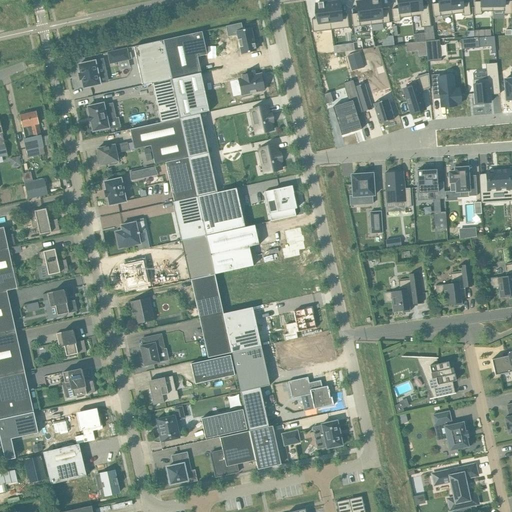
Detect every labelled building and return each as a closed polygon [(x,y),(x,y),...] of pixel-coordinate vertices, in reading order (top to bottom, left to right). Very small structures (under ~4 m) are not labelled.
[(371,0),(372,0),(368,1),(371,25),(389,23),(388,10),(381,11),(380,0),(371,0)] [(397,0),(398,8),(392,9),(393,22),(401,21),(400,18),(411,17),(409,0),(397,0)] [(409,0),(411,17),(419,16),(421,28),(431,27),(431,26),(428,4),(422,5),(421,0),(409,0)] [(437,0),(438,3),(432,4),(433,14),(434,17),(452,15),(449,0),(437,0)] [(449,0),(452,15),(463,13),(463,16),(470,15),(469,2),(462,3),(461,0),(449,0)] [(480,0),(480,2),(474,2),(474,15),(481,15),(481,12),(493,12),(492,0),(480,0)] [(492,0),(493,12),(504,11),(504,14),(511,14),(511,1),(509,1),(504,1),(504,0),(492,0)] [(331,2),(328,3),(331,30),(349,28),(347,15),(341,16),(339,1),(337,2),(337,1),(336,1),(336,2),(334,2),(331,2)] [(358,13),(351,14),(353,27),(371,25),(368,1),(360,2),(360,1),(359,1),(359,2),(356,2),(358,13)] [(318,19),(311,19),(313,33),(331,30),(328,3),(323,3),(322,3),(318,4),(318,3),(318,4),(316,4),(318,19)] [(241,23),(226,26),(228,37),(238,35),(242,53),(248,52),(248,53),(250,52),(255,51),(255,49),(256,49),(256,48),(255,48),(254,44),(255,44),(254,44),(251,29),(245,30),(243,30),(241,23)] [(202,32),(163,40),(172,79),(201,73),(198,57),(207,55),(202,32)] [(494,36),(478,38),(479,47),(495,46),(494,36)] [(478,38),(460,39),(461,50),(479,48),(479,47),(478,38)] [(152,84),(172,79),(163,40),(134,47),(142,85),(152,84)] [(437,40),(425,41),(425,42),(427,56),(427,62),(441,61),(439,40),(437,40)] [(425,42),(417,42),(418,57),(427,56),(425,42)] [(353,43),(345,44),(346,52),(354,51),(353,43)] [(129,60),(127,48),(107,52),(110,64),(129,60)] [(467,75),(481,73),(480,61),(493,60),(491,48),(465,50),(467,75)] [(377,49),(357,55),(361,68),(380,63),(377,49)] [(104,66),(103,60),(78,65),(80,73),(78,74),(80,81),(82,80),(83,88),(100,84),(96,68),(104,66)] [(474,93),(471,94),(473,105),(480,105),(480,103),(490,102),(490,94),(494,94),(499,93),(499,94),(500,94),(497,63),(496,63),(496,66),(486,67),(487,78),(473,80),(473,85),(474,93)] [(215,81),(215,78),(222,77),(221,69),(206,71),(208,82),(215,81)] [(201,73),(172,79),(180,118),(200,114),(209,112),(201,73)] [(261,74),(252,76),(252,74),(242,76),(243,78),(238,79),(242,95),(243,97),(251,96),(251,93),(264,90),(263,83),(264,82),(263,75),(261,76),(261,74)] [(417,85),(403,89),(411,114),(425,110),(420,91),(430,88),(428,74),(415,78),(417,85)] [(440,74),(431,75),(433,94),(440,93),(440,99),(440,100),(441,100),(441,107),(449,106),(456,106),(456,104),(460,103),(459,89),(454,90),(453,80),(453,76),(440,77),(440,74)] [(172,79),(152,84),(160,123),(180,118),(172,79)] [(349,102),(333,107),(342,136),(355,131),(361,130),(361,129),(357,114),(362,112),(353,80),(343,83),(349,102)] [(364,84),(355,87),(363,112),(372,109),(364,84)] [(330,92),(324,94),(326,104),(332,102),(330,92)] [(98,102),(108,102),(108,94),(98,95),(98,102)] [(388,99),(373,104),(379,124),(394,119),(391,111),(391,109),(388,99)] [(104,104),(103,103),(103,104),(88,107),(87,107),(88,108),(90,116),(89,117),(90,122),(91,122),(93,131),(93,132),(94,131),(108,128),(109,128),(109,127),(108,127),(107,121),(116,119),(113,104),(104,106),(103,104),(104,104)] [(268,106),(250,110),(254,125),(255,125),(257,132),(255,133),(256,134),(273,130),(271,123),(273,122),(271,113),(269,114),(268,106)] [(38,124),(36,112),(20,115),(23,127),(25,139),(24,140),(26,148),(26,151),(43,147),(42,144),(38,124)] [(180,118),(189,157),(209,153),(200,114),(180,118)] [(189,157),(180,118),(130,129),(134,149),(151,146),(155,165),(189,157)] [(96,155),(98,164),(100,164),(100,165),(109,164),(110,165),(117,164),(117,162),(118,162),(116,153),(129,151),(127,142),(97,149),(98,154),(96,155)] [(276,145),(259,149),(262,164),(264,164),(265,172),(264,172),(264,173),(282,169),(280,162),(282,161),(280,152),(278,153),(278,152),(276,145)] [(149,148),(144,149),(146,161),(152,160),(149,148)] [(209,153),(189,157),(197,196),(217,192),(209,153)] [(18,156),(10,158),(12,167),(20,165),(18,156)] [(197,197),(189,157),(165,163),(174,202),(197,197)] [(130,172),(131,180),(157,175),(155,167),(130,172)] [(450,172),(449,172),(450,192),(456,191),(456,192),(457,192),(457,191),(462,191),(462,192),(463,192),(463,191),(464,191),(464,192),(465,191),(468,190),(468,196),(477,196),(475,176),(468,176),(468,167),(467,167),(467,168),(461,169),(461,168),(461,169),(459,169),(458,168),(458,169),(455,169),(455,168),(454,168),(455,173),(450,173),(450,172)] [(417,184),(418,201),(440,199),(438,182),(437,182),(437,169),(417,171),(417,184)] [(511,181),(510,181),(509,170),(493,171),(493,174),(489,174),(489,172),(487,172),(488,185),(480,185),(481,203),(491,203),(490,194),(508,193),(508,199),(508,201),(511,201),(511,181)] [(386,182),(385,182),(387,203),(405,202),(405,207),(411,207),(410,188),(405,188),(404,181),(403,172),(385,173),(386,182)] [(353,175),(351,175),(351,176),(353,196),(353,197),(354,197),(364,196),(365,203),(365,204),(366,204),(371,204),(372,204),(372,203),(372,196),(373,195),(373,196),(374,195),(374,194),(373,175),(373,174),(371,174),(353,175)] [(123,187),(121,178),(104,182),(106,189),(106,190),(105,190),(104,191),(105,197),(107,197),(109,205),(126,202),(124,194),(124,193),(126,193),(125,186),(123,187)] [(44,179),(25,184),(29,199),(47,194),(44,179)] [(277,212),(269,213),(271,221),(296,216),(294,209),(297,208),(292,187),(292,186),(272,190),(277,212)] [(245,227),(236,188),(217,192),(197,197),(206,236),(245,227)] [(256,196),(245,198),(250,222),(262,219),(256,196)] [(181,241),(206,235),(197,197),(172,202),(181,241)] [(49,221),(46,209),(29,212),(33,227),(38,226),(40,235),(42,234),(43,236),(49,234),(49,233),(60,230),(57,219),(49,221)] [(381,212),(370,212),(371,234),(382,233),(381,212)] [(445,212),(436,212),(437,229),(447,228),(445,212)] [(122,231),(115,232),(119,249),(138,244),(139,250),(149,248),(145,231),(143,219),(134,221),(134,223),(121,226),(122,231)] [(254,266),(249,247),(259,245),(255,225),(206,236),(215,274),(254,266)] [(0,249),(8,248),(4,227),(0,227),(0,249)] [(288,246),(282,248),(284,259),(301,256),(299,250),(305,249),(303,241),(305,240),(303,235),(302,235),(300,227),(285,230),(288,246)] [(476,228),(459,229),(459,239),(476,237),(476,228)] [(206,235),(181,241),(189,280),(214,274),(206,235)] [(399,238),(386,240),(387,248),(401,246),(399,238)] [(17,289),(8,248),(0,249),(0,292),(7,291),(17,289)] [(58,261),(55,249),(38,253),(42,267),(47,266),(49,275),(51,275),(52,276),(58,275),(57,273),(68,271),(66,259),(58,261)] [(142,262),(123,266),(124,274),(125,281),(126,281),(127,288),(135,286),(137,292),(147,289),(142,262)] [(472,287),(469,264),(461,266),(462,272),(451,274),(450,274),(452,284),(442,285),(442,286),(436,286),(437,295),(444,294),(445,305),(454,304),(455,305),(461,304),(460,297),(465,296),(465,298),(466,298),(464,288),(472,287)] [(511,264),(506,265),(505,265),(506,276),(497,278),(491,279),(492,288),(498,287),(500,298),(509,296),(509,298),(511,297),(511,264)] [(421,304),(417,273),(409,274),(410,280),(399,281),(398,281),(400,291),(390,292),(391,293),(384,293),(385,302),(392,301),(393,312),(402,311),(403,312),(410,312),(409,304),(413,304),(413,305),(421,304)] [(199,319),(223,314),(214,275),(191,280),(199,319)] [(62,290),(47,293),(50,308),(55,307),(57,316),(60,315),(60,317),(67,315),(66,314),(77,311),(75,300),(66,302),(64,290),(62,290)] [(7,291),(0,292),(0,334),(16,331),(7,291)] [(153,320),(149,298),(131,302),(132,311),(133,316),(133,315),(135,324),(153,320)] [(288,334),(284,334),(285,341),(298,338),(296,332),(316,328),(313,314),(314,314),(312,306),(306,307),(306,308),(293,311),(296,322),(286,325),(288,334)] [(252,307),(223,314),(232,353),(261,346),(252,307)] [(223,314),(199,319),(208,358),(231,353),(223,314)] [(75,342),(73,330),(56,333),(59,348),(64,347),(66,356),(69,355),(69,357),(75,356),(75,354),(86,352),(84,340),(75,342)] [(0,376),(25,372),(16,331),(0,334),(0,376)] [(164,348),(161,334),(148,337),(150,344),(140,346),(144,366),(159,363),(156,350),(164,348)] [(261,346),(232,353),(240,392),(241,392),(260,388),(270,385),(261,346)] [(511,351),(509,352),(509,356),(491,360),(495,376),(511,371),(511,351)] [(234,375),(230,355),(190,364),(195,384),(234,375)] [(438,358),(402,358),(417,358),(434,398),(430,399),(456,394),(455,393),(452,382),(456,381),(453,368),(450,368),(448,362),(438,364),(437,359),(438,359),(438,358)] [(81,368),(63,372),(66,389),(63,390),(65,399),(73,397),(77,396),(77,398),(83,396),(83,395),(95,392),(92,379),(84,381),(81,368)] [(0,419),(34,412),(25,372),(0,376),(0,419)] [(150,381),(148,381),(149,385),(150,389),(151,397),(153,405),(166,402),(179,399),(177,391),(175,391),(174,384),(172,376),(161,378),(150,381)] [(308,377),(288,381),(292,399),(307,395),(307,394),(310,393),(314,409),(330,406),(329,404),(332,404),(333,405),(332,397),(330,397),(329,392),(329,389),(328,390),(327,386),(322,387),(320,380),(309,383),(308,377)] [(249,431),(268,427),(260,388),(241,392),(249,431)] [(401,403),(394,406),(397,414),(404,411),(401,403)] [(184,417),(182,407),(175,408),(176,415),(175,416),(174,416),(157,419),(156,419),(156,420),(157,420),(161,441),(161,442),(162,442),(179,438),(175,419),(177,419),(184,417)] [(83,435),(75,436),(76,444),(79,444),(95,440),(93,431),(103,429),(100,416),(97,417),(95,409),(78,413),(83,435)] [(247,430),(243,409),(201,419),(205,439),(247,430)] [(346,409),(328,413),(330,421),(348,418),(346,409)] [(451,421),(449,411),(433,415),(435,425),(445,423),(446,426),(445,426),(444,426),(444,428),(444,427),(449,450),(449,451),(450,451),(460,449),(460,450),(467,449),(467,447),(468,447),(469,447),(469,446),(468,446),(467,438),(468,437),(467,431),(465,431),(463,423),(464,423),(463,422),(462,422),(451,425),(450,422),(451,421)] [(38,433),(34,412),(0,419),(0,438),(5,461),(16,459),(11,439),(38,433)] [(406,414),(397,416),(399,424),(408,422),(406,414)] [(297,424),(295,424),(296,430),(317,426),(315,416),(297,420),(297,424)] [(312,428),(317,449),(326,447),(327,449),(342,445),(337,421),(321,424),(322,426),(312,428)] [(68,424),(50,428),(54,448),(72,444),(68,424)] [(258,470),(281,464),(273,426),(268,427),(249,431),(255,460),(258,470)] [(219,437),(222,450),(210,453),(215,477),(238,472),(237,465),(255,460),(249,431),(219,437)] [(297,431),(282,434),(284,446),(300,442),(297,431)] [(41,444),(33,446),(34,453),(42,451),(41,444)] [(76,444),(43,452),(51,485),(87,476),(79,444),(76,444)] [(94,452),(97,468),(123,463),(120,446),(94,452)] [(187,452),(171,455),(174,465),(167,467),(168,474),(167,474),(169,482),(170,481),(170,483),(187,479),(185,471),(191,470),(187,452)] [(41,456),(24,460),(30,484),(47,479),(41,456)] [(475,467),(475,465),(459,468),(459,470),(453,472),(452,470),(433,474),(433,476),(432,476),(434,483),(435,484),(450,481),(454,498),(453,498),(454,499),(456,508),(455,508),(456,509),(478,504),(477,502),(478,502),(476,495),(475,494),(468,495),(467,490),(468,490),(466,483),(465,478),(477,475),(476,474),(477,473),(477,472),(476,473),(475,468),(476,467),(476,466),(475,467)] [(15,470),(0,473),(0,485),(18,482),(15,470)] [(114,471),(95,475),(98,489),(103,488),(105,496),(119,493),(117,485),(119,485),(118,483),(117,484),(116,480),(117,479),(117,478),(116,478),(114,471)] [(362,488),(380,487),(379,475),(362,476),(362,488)] [(276,495),(278,507),(307,504),(306,492),(292,494),(292,493),(276,495)] [(365,511),(362,496),(336,502),(338,511),(365,511)]
